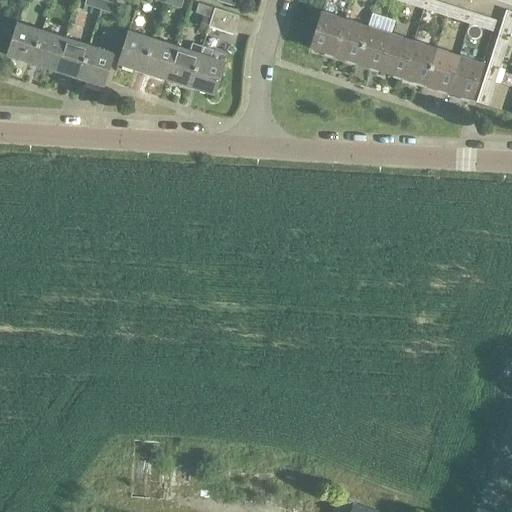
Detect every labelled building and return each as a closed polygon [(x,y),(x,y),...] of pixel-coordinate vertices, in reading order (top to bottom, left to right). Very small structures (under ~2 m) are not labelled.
[(102,0),(85,0),(84,4),(100,9),(102,0)] [(102,0),(100,9),(116,15),(119,5),(103,0),(102,0)] [(164,0),(164,3),(180,8),(182,0),(164,0)] [(400,0),(400,2),(423,9),(425,0),(400,0)] [(449,6),(430,0),(425,0),(423,9),(446,17),(449,6)] [(195,13),(211,18),(214,8),(198,3),(195,13)] [(446,17),(469,24),(472,13),(449,6),(446,17)] [(232,34),(238,16),(214,8),(211,18),(208,26),(232,34)] [(511,12),(505,10),(498,33),(509,37),(511,26),(511,12)] [(309,49),(332,57),(344,19),(321,12),(309,49)] [(469,24),(491,31),(495,21),(472,13),(469,24)] [(332,57),(355,64),(367,27),(344,19),(332,57)] [(7,56),(31,64),(41,31),(17,23),(7,56)] [(390,34),(367,27),(355,64),(378,71),(390,34)] [(65,38),(41,31),(31,64),(55,71),(65,38)] [(118,64),(142,72),(152,39),(128,31),(118,64)] [(501,60),(509,37),(498,33),(491,56),(501,60)] [(378,71),(401,79),(413,41),(390,34),(378,71)] [(55,71),(78,79),(88,46),(65,38),(55,71)] [(176,47),(152,39),(142,72),(165,79),(176,47)] [(436,49),(413,41),(401,79),(424,86),(436,49)] [(113,54),(88,46),(78,79),(102,86),(113,54)] [(199,54),(176,47),(165,79),(189,87),(199,54)] [(424,86),(447,93),(459,56),(436,49),(424,86)] [(223,62),(199,54),(189,87),(213,95),(223,62)] [(482,63),(459,56),(447,93),(471,101),(482,63)] [(494,83),(501,60),(491,56),(483,79),(494,83)] [(483,79),(476,102),(487,106),(494,83),(483,79)] [(332,511),(376,511),(355,504),(356,501),(339,494),(332,511)]
